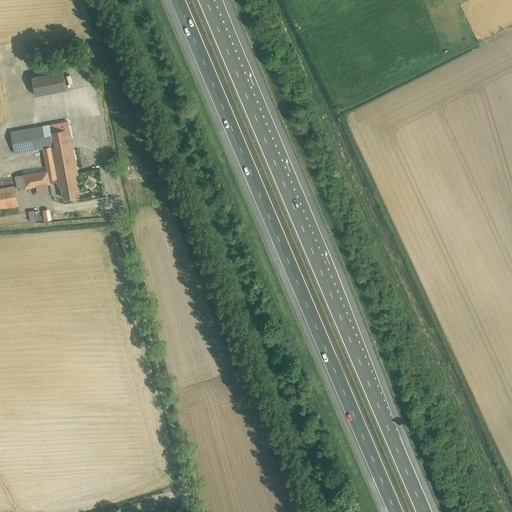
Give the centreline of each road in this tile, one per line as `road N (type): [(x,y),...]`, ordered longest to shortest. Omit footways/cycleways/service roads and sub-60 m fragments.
road 1 (motorway): [(175,0),(397,511)]
road 2 (motorway): [(425,511),(205,0)]
road 3 (unclassified): [(198,511),(122,217)]
